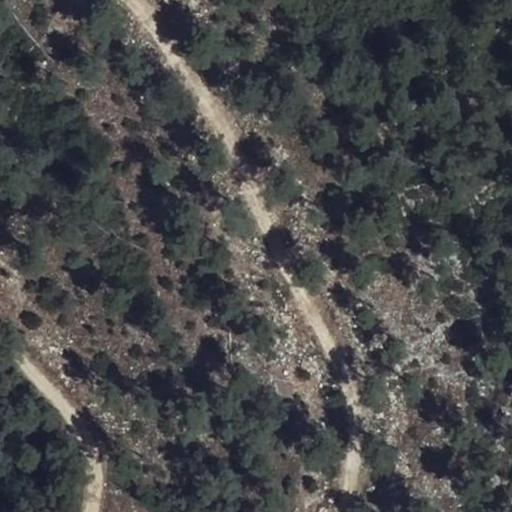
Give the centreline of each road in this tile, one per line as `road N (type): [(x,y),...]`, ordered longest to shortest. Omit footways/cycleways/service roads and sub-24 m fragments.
road 1 (track): [(347,511),(353,462),(344,382),(139,0)]
road 2 (track): [(86,511),(87,439),(0,337)]
